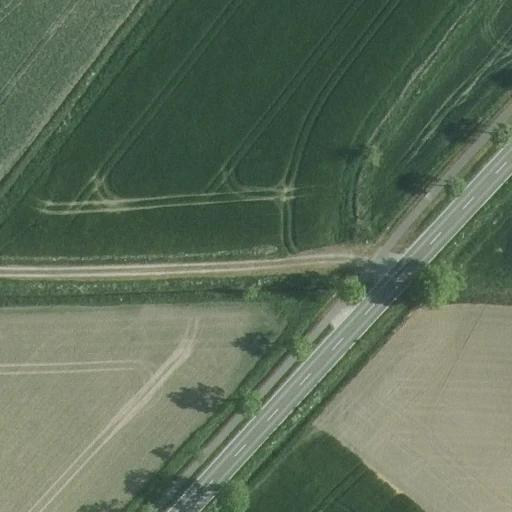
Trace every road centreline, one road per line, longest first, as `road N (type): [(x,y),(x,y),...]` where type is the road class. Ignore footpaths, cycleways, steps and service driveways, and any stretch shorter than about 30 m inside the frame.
road 1 (secondary): [(184,511),(511,152)]
road 2 (track): [(0,279),(354,257),(426,240)]
